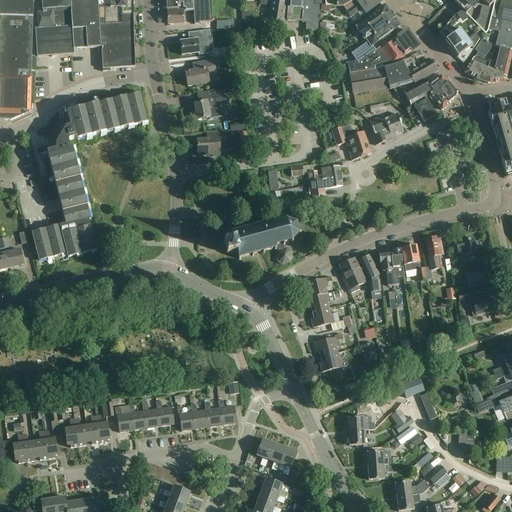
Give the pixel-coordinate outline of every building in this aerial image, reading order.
[(0,0),(0,120),(12,120),(31,112),(32,78),(33,0),(0,0)] [(38,57),(55,56),(52,0),(36,0),(37,13),(38,30),(36,30),(38,57)] [(52,0),(55,56),(55,59),(64,58),(64,55),(73,54),(73,50),(69,0),(52,0)] [(69,0),(73,50),(87,49),(83,0),(69,0)] [(83,0),(87,49),(101,48),(97,0),(83,0)] [(99,0),(101,48),(103,72),(110,72),(110,69),(135,68),(134,24),(133,9),(132,0),(99,0)] [(166,0),(167,10),(183,9),(182,0),(166,0)] [(182,0),(183,9),(183,12),(194,11),(193,0),(182,0)] [(211,22),(210,0),(193,0),(194,11),(194,23),(198,22),(197,21),(211,22)] [(260,0),(260,5),(270,7),(268,22),(283,22),(287,0),(260,0)] [(287,0),(286,20),(306,23),(318,23),(322,6),(313,5),(313,0),(287,0)] [(384,1),(383,0),(357,0),(356,1),(357,3),(346,12),(350,18),(362,9),(366,15),(384,1)] [(488,32),(494,0),(455,0),(453,2),(465,14),(466,15),(468,13),(474,7),(475,8),(477,6),(482,7),(479,20),(474,24),(485,35),(488,32)] [(511,0),(501,0),(500,6),(495,5),(492,17),(496,18),(496,19),(502,21),(511,23),(511,0)] [(367,43),(354,52),(355,54),(355,59),(357,61),(356,62),(358,64),(371,54),(371,53),(375,50),(372,46),(400,26),(384,5),(355,27),(367,43)] [(168,25),(183,25),(183,12),(167,12),(168,25)] [(500,49),(511,52),(511,23),(502,21),(495,48),(500,49)] [(318,23),(306,23),(306,31),(318,31),(317,24),(318,23)] [(472,51),(479,41),(474,35),(467,41),(460,31),(459,31),(458,30),(450,37),(451,38),(446,42),(449,46),(457,57),(463,52),(466,55),(472,51)] [(193,41),(181,42),(182,56),(199,54),(199,56),(208,55),(208,53),(206,39),(211,38),(210,31),(197,32),(195,33),(196,40),(195,40),(193,41)] [(356,62),(348,65),(350,74),(351,74),(352,73),(354,73),(358,72),(360,71),(373,69),(375,68),(374,66),(387,62),(388,63),(404,58),(403,56),(411,50),(412,51),(418,47),(406,31),(381,49),(380,48),(376,51),(375,50),(371,53),(371,54),(358,64),(356,62)] [(488,65),(488,64),(482,61),(492,47),(486,42),(484,41),(482,40),(475,50),(479,53),(477,57),(476,57),(473,59),(464,73),(477,81),(481,82),(488,65)] [(504,85),(511,53),(511,52),(500,49),(496,63),(489,61),(488,64),(488,65),(481,82),(488,85),(494,84),(495,81),(504,85)] [(193,70),(185,72),(188,88),(194,86),(195,88),(196,89),(200,88),(201,87),(201,85),(209,84),(207,76),(217,74),(214,60),(192,64),(193,70)] [(354,84),(351,85),(352,94),(352,95),(389,88),(390,90),(413,82),(414,84),(437,72),(428,61),(407,73),(400,62),(384,66),(383,66),(383,69),(375,70),(375,68),(373,69),(360,71),(358,72),(354,73),(352,73),(352,75),(354,84)] [(411,107),(426,99),(425,98),(429,95),(442,111),(449,105),(448,103),(455,98),(456,93),(441,76),(428,87),(424,82),(404,93),(411,106),(411,107)] [(201,105),(198,105),(195,106),(191,107),(192,112),(194,113),(196,122),(197,121),(211,118),(211,120),(221,117),(218,101),(222,100),(220,90),(216,91),(216,90),(203,93),(204,97),(200,98),(200,100),(201,104),(201,105)] [(78,141),(148,123),(140,94),(67,113),(69,120),(57,123),(46,140),(48,147),(40,149),(41,152),(41,155),(47,153),(65,225),(32,234),(39,263),(67,256),(68,259),(97,252),(89,221),(91,221),(72,150),(70,151),(68,144),(70,141),(77,139),(78,141)] [(426,99),(411,107),(406,110),(412,121),(419,116),(423,123),(436,115),(426,99)] [(507,108),(505,102),(488,104),(490,113),(487,113),(492,129),(493,129),(497,143),(500,142),(502,148),(498,149),(500,155),(511,151),(511,110),(510,111),(509,107),(507,108)] [(371,113),(385,111),(383,104),(370,107),(371,113)] [(391,138),(394,136),(402,133),(398,122),(400,121),(398,115),(384,120),(391,138)] [(391,138),(384,120),(383,117),(369,123),(372,131),(370,132),(375,147),(395,139),(394,136),(391,138)] [(243,124),(236,125),(237,132),(244,130),(243,124)] [(352,137),(348,126),(331,132),(335,147),(345,143),(352,162),(371,155),(363,133),(352,137)] [(248,144),(246,132),(238,133),(241,146),(248,144)] [(226,146),(225,133),(211,134),(211,140),(197,141),(197,156),(212,156),(213,157),(220,157),(219,144),(225,144),(225,147),(226,146)] [(511,151),(500,155),(501,159),(505,175),(511,173),(511,151)] [(303,168),(290,170),(291,179),(303,178),(303,176),(305,176),(306,183),(341,177),(339,168),(317,171),(316,166),(303,168)] [(48,169),(36,174),(42,188),(49,184),(47,180),(52,178),(48,169)] [(341,177),(306,183),(308,191),(308,194),(314,193),(314,190),(323,188),(324,190),(342,187),(341,177)] [(279,191),(269,194),(272,205),(281,202),(279,191)] [(295,223),(287,222),(287,219),(285,220),(286,222),(279,223),(278,222),(277,222),(277,224),(271,226),(270,224),(269,224),(268,221),(267,222),(267,224),(257,226),(257,225),(255,225),(256,227),(246,230),(246,228),(244,228),(245,230),(233,233),(233,231),(231,232),(233,238),(229,239),(230,241),(223,243),(227,255),(237,252),(239,261),(241,260),(241,258),(252,255),(252,257),(254,257),(253,254),(262,252),(263,254),(265,254),(264,252),(275,249),(275,250),(279,249),(279,250),(276,255),(278,263),(282,266),(291,264),(293,259),(291,251),(286,247),(285,248),(284,244),(291,242),(292,244),(293,244),(292,241),(298,234),(299,235),(300,234),(298,233),(296,224),(297,222),(296,222),(295,223)] [(22,245),(28,244),(26,233),(19,234),(22,245)] [(436,241),(435,238),(425,240),(429,258),(427,259),(430,272),(441,269),(439,257),(443,256),(441,248),(440,248),(439,240),(436,241)] [(8,239),(3,240),(5,249),(10,269),(24,266),(20,251),(12,253),(8,239)] [(0,271),(10,269),(5,249),(3,240),(0,240),(0,271)] [(479,260),(474,240),(462,243),(453,245),(455,255),(464,253),(467,263),(479,260)] [(408,248),(408,247),(403,248),(403,249),(400,249),(403,266),(404,266),(405,273),(415,271),(417,283),(426,281),(424,268),(419,270),(418,264),(419,264),(416,246),(408,248)] [(392,254),(390,255),(391,264),(390,265),(393,287),(398,286),(397,278),(403,277),(402,269),(400,250),(391,251),(392,254)] [(387,287),(393,287),(390,265),(391,264),(390,255),(385,255),(384,255),(381,255),(380,256),(378,256),(379,265),(380,264),(380,269),(382,268),(383,273),(386,273),(387,287)] [(368,281),(370,294),(380,292),(379,281),(374,282),(374,278),(378,276),(370,257),(360,261),(368,281)] [(354,259),(338,266),(343,275),(341,276),(348,292),(349,294),(356,291),(358,290),(360,287),(359,286),(367,282),(360,268),(358,269),(354,259)] [(469,290),(487,285),(484,270),(466,275),(469,290)] [(309,293),(310,299),(327,295),(325,289),(327,288),(326,284),(332,282),(331,278),(305,284),(307,293),(309,293)] [(456,300),(454,290),(446,291),(447,301),(456,300)] [(310,299),(306,300),(308,308),(310,308),(312,314),(328,310),(326,301),(341,298),(339,292),(337,292),(333,293),(327,295),(310,299)] [(460,302),(473,299),(471,292),(458,295),(460,302)] [(496,294),(469,301),(474,318),(482,315),(500,310),(496,294)] [(328,310),(312,314),(313,320),(311,320),(313,329),(339,323),(336,314),(330,316),(328,310)] [(343,319),(345,329),(351,327),(349,318),(343,319)] [(472,325),(463,327),(465,334),(474,331),(472,325)] [(457,329),(444,331),(446,341),(459,339),(457,329)] [(319,352),(320,358),(337,354),(336,348),(337,348),(336,342),(342,340),(341,335),(334,337),(335,339),(315,344),(317,353),(319,352)] [(434,341),(425,342),(426,352),(435,351),(434,341)] [(373,343),(359,347),(364,365),(365,364),(376,362),(378,361),(373,343)] [(410,350),(401,352),(402,361),(411,360),(410,350)] [(337,354),(320,358),(322,364),(320,364),(322,373),(348,367),(347,362),(341,364),(340,359),(338,360),(337,354)] [(390,370),(388,355),(378,356),(380,371),(390,370)] [(495,376),(511,368),(511,355),(503,359),(506,366),(493,372),(495,376)] [(187,361),(179,363),(179,370),(188,370),(187,361)] [(376,362),(365,364),(367,374),(378,371),(376,362)] [(363,368),(352,371),(354,380),(355,379),(359,378),(366,377),(363,368)] [(511,368),(495,376),(496,381),(504,378),(507,385),(511,382),(511,368)] [(238,383),(231,384),(233,395),(240,394),(238,383)] [(475,385),(469,387),(472,394),(478,391),(475,385)] [(505,385),(491,391),(494,399),(508,392),(505,385)] [(430,422),(437,419),(432,407),(434,407),(428,394),(420,398),(430,422)] [(511,398),(502,403),(500,397),(485,403),(476,407),(479,414),(488,410),(500,405),(506,420),(511,418),(511,398)] [(220,410),(223,427),(237,425),(234,407),(224,409),(223,401),(218,402),(219,410),(220,410)] [(158,410),(161,428),(174,426),(172,408),(162,410),(161,402),(156,403),(157,410),(158,410)] [(108,417),(114,416),(112,403),(106,404),(108,417)] [(220,410),(219,410),(211,411),(210,403),(205,404),(206,412),(207,411),(209,429),(223,427),(220,410)] [(158,410),(157,410),(149,412),(148,404),(146,405),(142,405),(144,412),(147,430),(161,428),(158,410)] [(193,413),(195,431),(209,429),(207,411),(206,412),(197,413),(196,405),(191,406),(192,414),(193,413)] [(131,414),(133,432),(147,430),(144,412),(135,414),(134,406),(129,407),(130,414),(131,414)] [(193,413),(192,414),(183,415),(182,407),(177,408),(178,416),(179,416),(182,433),(195,431),(193,413)] [(59,421),(66,420),(64,408),(57,408),(59,421)] [(131,414),(130,414),(121,416),(120,408),(115,409),(116,417),(117,417),(119,434),(133,432),(131,414)] [(400,410),(391,416),(398,426),(407,420),(400,410)] [(96,417),(100,445),(108,444),(107,441),(110,440),(108,424),(102,424),(101,416),(96,417)] [(92,446),(100,445),(96,417),(91,418),(92,426),(86,427),(89,444),(92,443),(92,446)] [(349,433),(369,432),(375,431),(374,424),(371,424),(370,417),(347,419),(349,433)] [(399,434),(414,423),(410,418),(407,420),(398,426),(395,428),(399,434)] [(70,449),(78,448),(74,420),(69,421),(71,429),(65,430),(67,447),(70,446),(70,449)] [(89,444),(86,427),(80,428),(79,420),(74,420),(78,448),(87,447),(86,444),(89,444)] [(22,432),(21,424),(13,425),(14,433),(22,432)] [(402,445),(417,434),(412,428),(397,439),(402,445)] [(44,433),(48,460),(56,459),(55,456),(58,456),(56,439),(49,440),(48,432),(44,433)] [(369,432),(349,433),(350,447),(365,446),(365,437),(369,436),(369,432)] [(40,462),(48,460),(44,433),(39,434),(40,442),(34,442),(37,459),(39,459),(40,462)] [(410,441),(415,447),(423,441),(418,434),(410,441)] [(37,459),(34,442),(28,443),(27,435),(22,436),(26,464),(34,463),(34,460),(37,459)] [(474,451),(474,443),(467,442),(467,435),(459,435),(458,450),(474,451)] [(18,465),(26,464),(22,436),(17,437),(19,445),(12,446),(15,463),(18,462),(18,465)] [(268,461),(274,445),(263,440),(257,457),(263,459),(261,466),(265,468),(268,461)] [(274,445),(268,461),(274,463),(272,470),(277,472),(279,465),(280,465),(286,449),(274,445)] [(286,449),(280,465),(286,467),(283,475),(288,476),(287,479),(294,482),(298,472),(291,469),(297,453),(286,449)] [(398,458),(391,459),(383,459),(383,452),(367,453),(368,467),(391,466),(398,462),(398,458)] [(421,469),(433,458),(429,453),(417,464),(421,469)] [(508,475),(509,459),(497,459),(496,474),(508,475)] [(150,479),(155,466),(149,464),(145,477),(150,479)] [(429,465),(420,473),(424,478),(433,470),(429,465)] [(440,465),(427,476),(434,483),(447,472),(440,465)] [(155,466),(150,479),(156,481),(161,469),(155,466)] [(391,466),(368,467),(369,481),(384,480),(384,473),(392,473),(391,466)] [(161,469),(156,481),(162,483),(167,471),(161,469)] [(168,485),(173,473),(167,471),(162,483),(168,485)] [(173,473),(168,485),(173,487),(174,487),(178,475),(173,473)] [(178,475),(174,487),(180,489),(184,477),(178,475)] [(438,490),(450,480),(446,475),(434,486),(438,490)] [(465,483),(459,475),(452,481),(459,488),(465,483)] [(184,477),(180,489),(186,491),(190,479),(184,477)] [(262,491),(279,497),(281,491),(288,493),(290,488),(283,486),(283,485),(266,479),(262,491)] [(410,483),(395,485),(397,499),(417,496),(418,496),(421,496),(429,488),(423,481),(416,487),(411,488),(410,483)] [(488,492),(499,495),(501,488),(491,485),(488,492)] [(190,493),(186,491),(180,489),(174,487),(173,487),(171,493),(164,491),(162,496),(169,498),(186,504),(190,493)] [(470,492),(476,498),(481,493),(475,487),(470,492)] [(258,502),(274,508),(277,502),(283,505),(285,499),(279,497),(262,491),(258,502)] [(417,496),(397,499),(398,511),(405,511),(414,511),(413,504),(419,503),(418,496),(417,496)] [(490,511),(500,501),(494,497),(485,507),(490,511)] [(66,511),(66,504),(65,498),(53,500),(54,511),(66,511)] [(171,511),(183,511),(186,504),(169,498),(167,505),(160,502),(158,507),(165,510),(171,511)] [(90,501),(91,511),(103,511),(102,499),(90,501)] [(54,511),(53,500),(41,502),(42,511),(54,511)] [(91,511),(90,501),(78,502),(79,511),(91,511)] [(79,511),(78,502),(66,504),(66,511),(79,511)] [(254,511),(280,511),(281,511),(274,508),(258,502),(254,511)] [(494,511),(501,511),(506,507),(501,502),(493,511),(494,511)]
